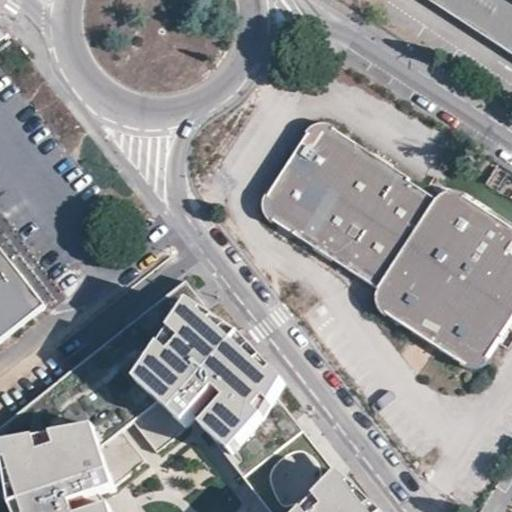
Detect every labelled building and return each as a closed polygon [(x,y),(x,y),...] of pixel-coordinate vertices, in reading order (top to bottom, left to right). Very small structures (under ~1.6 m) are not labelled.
[(511,0),(433,0),(511,50),(511,0)] [(511,228),(493,215),(471,202),(475,197),(468,191),(459,190),(451,193),(442,204),(415,189),(416,182),(399,171),(396,175),(374,160),(376,155),(336,130),(336,125),(334,121),(323,118),(314,121),(308,128),(313,132),(295,155),(282,174),(270,192),(264,190),(260,197),(259,211),(274,223),(279,218),(317,244),(320,240),(340,255),(340,259),(380,286),(376,297),(381,307),(389,315),(394,315),(418,331),(420,328),(444,343),(441,348),(470,365),(467,370),(474,375),(481,375),(492,372),(497,365),(492,361),(511,329),(511,228)] [(276,168),(282,174),(295,155),(289,150),(276,168)] [(376,155),(374,160),(396,175),(399,171),(397,166),(380,154),(376,155)] [(509,193),(511,186),(511,175),(496,169),(489,184),(509,193)] [(511,220),(497,210),(493,215),(511,228),(511,220)] [(317,244),(315,249),(334,263),(340,259),(340,255),(320,240),(317,244)] [(0,342),(42,310),(0,258),(0,342)] [(138,383),(197,308),(182,290),(0,433),(0,486),(19,511),(25,511),(10,445),(103,423),(109,445),(163,402),(138,383)] [(285,405),(298,388),(197,308),(138,383),(163,402),(240,462),(285,405)] [(418,331),(416,336),(439,351),(441,348),(444,343),(420,328),(418,331)] [(285,405),(240,462),(267,498),(277,511),(306,511),(344,483),(323,455),(285,405)] [(103,423),(10,445),(25,511),(124,511),(109,445),(103,423)] [(306,511),(369,511),(344,483),(306,511)]
